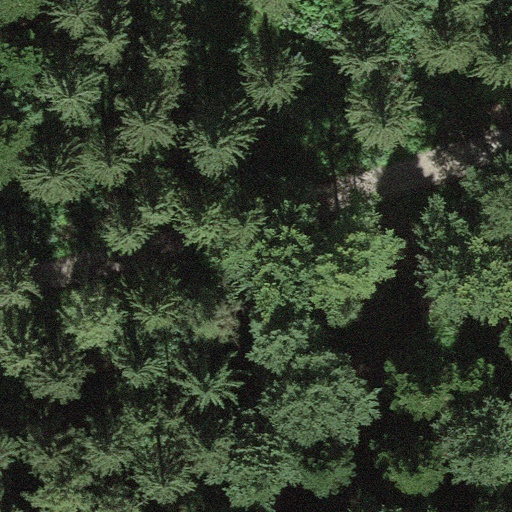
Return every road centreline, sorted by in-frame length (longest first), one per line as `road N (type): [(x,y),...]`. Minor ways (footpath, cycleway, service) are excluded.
road 1 (track): [(0,283),(264,223),(511,143)]
road 2 (track): [(511,123),(0,169)]
